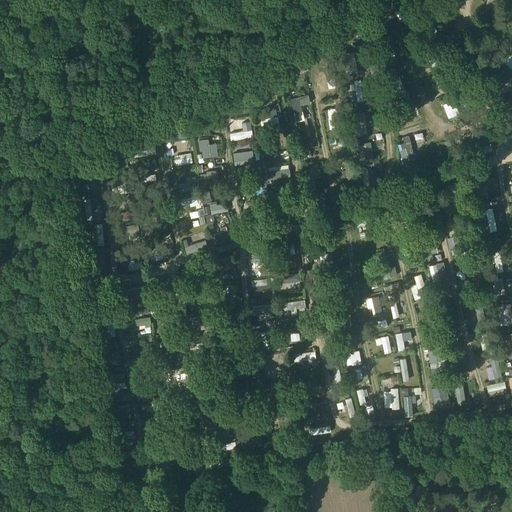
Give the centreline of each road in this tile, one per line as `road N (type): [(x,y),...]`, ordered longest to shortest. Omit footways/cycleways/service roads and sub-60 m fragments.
road 1 (track): [(510,159),(115,281)]
road 2 (track): [(511,407),(337,429),(300,227)]
road 3 (track): [(429,185),(490,410)]
road 4 (track): [(383,201),(432,417)]
road 5 (track): [(342,214),(380,424)]
road 6 (track): [(239,244),(270,454)]
road 7 (track): [(174,266),(206,462)]
road 8 (track): [(115,281),(141,446)]
road 9 (track): [(406,193),(356,38)]
road 10 (track): [(488,119),(441,127),(390,25)]
road 11 (track): [(333,217),(306,61)]
road 12 (track): [(307,225),(275,80)]
road 13 (track): [(247,242),(219,104)]
road 14 (track): [(180,265),(158,135)]
